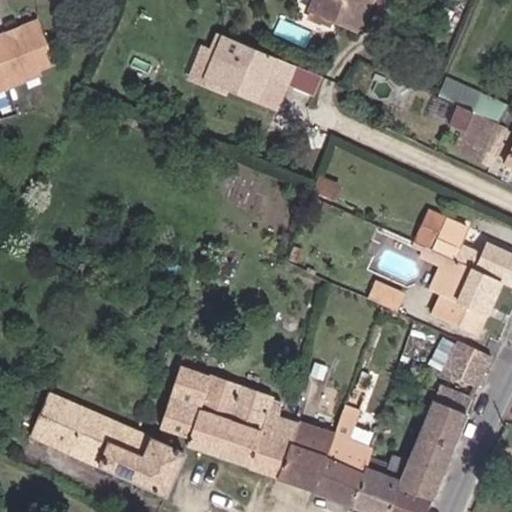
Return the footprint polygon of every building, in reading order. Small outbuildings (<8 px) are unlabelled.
[(383,38),(397,5),(385,0),(342,0),(335,17),(383,38)] [(413,0),(385,0),(397,5),(409,10),(413,0)] [(46,66),(61,60),(47,19),(30,26),(33,32),(16,39),(13,32),(0,37),(0,94),(49,76),(46,66)] [(16,39),(33,32),(30,26),(13,32),(16,39)] [(337,102),(344,85),(250,43),(242,61),(311,91),(337,102)] [(302,114),(311,91),(242,61),(232,85),(302,114)] [(511,127),(471,111),(464,130),(482,137),(475,156),(510,171),(511,165),(511,127)] [(449,151),(456,154),(458,148),(451,146),(449,151)] [(479,248),(456,238),(462,225),(439,214),(427,241),(441,247),(495,273),(511,281),(511,247),(485,235),(479,248)] [(435,259),(441,247),(427,241),(420,238),(415,249),(435,259)] [(470,324),(495,273),(441,247),(435,259),(426,279),(435,284),(426,303),(470,324)] [(227,274),(238,277),(242,267),(230,263),(227,274)] [(362,294),(387,305),(395,287),(369,276),(362,294)] [(462,374),(494,386),(508,354),(476,340),(462,374)] [(310,418),(296,414),(299,398),(196,364),(177,426),(205,437),(203,447),(290,478),(310,418)] [(447,397),(449,391),(433,385),(431,391),(447,397)] [(450,403),(482,414),(488,398),(457,387),(450,403)] [(197,454),(145,431),(64,395),(47,436),(181,494),(197,454)] [(1,417),(8,420),(13,405),(7,403),(1,417)] [(436,436),(467,447),(482,414),(450,403),(436,436)] [(290,478),(325,490),(348,431),(310,418),(290,478)] [(366,505),(380,466),(387,444),(348,431),(325,490),(366,505)] [(414,490),(444,499),(467,447),(436,436),(427,458),(423,467),(414,490)] [(385,511),(404,511),(414,490),(423,467),(407,463),(404,474),(380,466),(366,505),(385,511)] [(404,511),(437,511),(444,499),(414,490),(404,511)]
